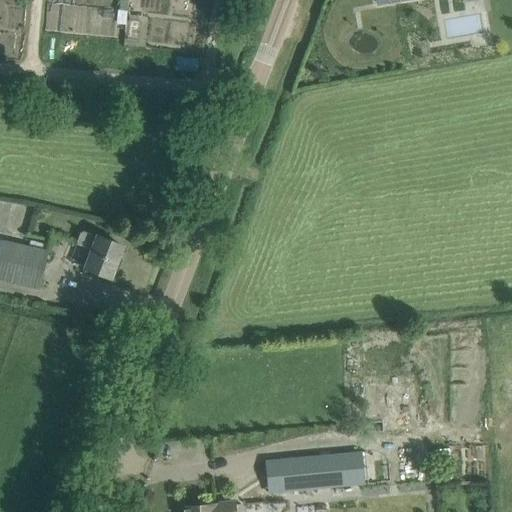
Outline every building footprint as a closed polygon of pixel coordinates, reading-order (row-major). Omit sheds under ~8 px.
[(120,34),(121,9),(66,7),(65,32),(120,34)] [(148,45),(149,15),(126,14),(125,44),(148,45)] [(123,246),(97,236),(97,237),(81,231),(76,243),(92,249),(85,268),(110,278),(123,246)] [(0,278),(19,283),(39,287),(47,252),(27,248),(0,241),(0,278)] [(362,337),(367,434),(446,430),(442,333),(362,337)] [(280,493),(300,491),(360,484),(357,451),(296,457),(276,459),(280,493)] [(234,511),(234,503),(180,508),(180,511),(234,511)]
